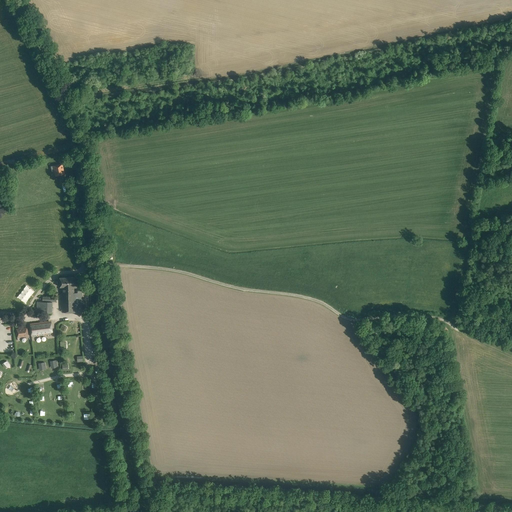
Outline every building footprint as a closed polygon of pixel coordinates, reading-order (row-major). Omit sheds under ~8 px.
[(62,164),(54,165),(56,176),(60,175),(61,182),(66,181),(62,164)] [(77,286),(76,282),(76,277),(60,277),(60,287),(63,287),(63,293),(62,293),(62,312),(67,312),(82,312),(82,290),(76,291),(76,292),(74,293),(74,286),(77,286)] [(30,287),(24,300),(28,302),(34,289),(30,287)] [(52,302),(43,301),(37,301),(36,312),(43,312),(52,312),(52,302)] [(52,325),(50,325),(49,321),(30,323),(31,335),(41,334),(41,335),(53,333),(52,325)] [(17,337),(28,336),(27,328),(16,329),(17,337)] [(57,360),(50,361),(51,368),(58,367),(57,360)] [(45,362),(38,363),(40,370),(46,369),(45,362)]
